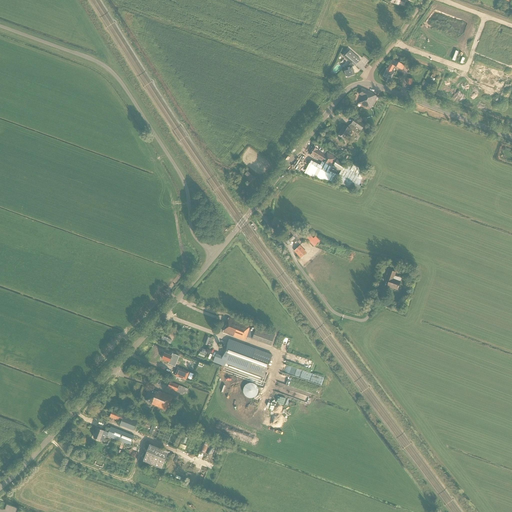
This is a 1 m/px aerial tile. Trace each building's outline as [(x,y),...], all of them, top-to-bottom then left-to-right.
[(355,66),(360,60),(348,49),(343,55),(351,62),(347,66),(348,68),(344,69),(346,76),(346,77),(347,77),(354,74),(352,67),(353,66),(354,65),(355,66)] [(393,59),(389,66),(388,66),(384,76),(391,79),(394,72),(391,71),(394,66),(402,70),(404,65),(393,59)] [(477,81),(481,83),(482,80),(486,81),(485,84),(499,89),(503,79),(502,79),(503,74),(482,67),(481,68),(476,67),(472,78),(477,80),(477,81)] [(371,109),(376,96),(373,94),(361,89),(359,94),(360,94),(359,96),(361,97),(358,103),(371,109)] [(510,102),(511,95),(511,91),(507,90),(503,100),(510,102)] [(344,125),(338,134),(338,135),(338,136),(340,138),(341,137),(344,139),(351,129),(359,134),(365,124),(355,118),(351,124),(350,125),(348,127),(344,125)] [(337,158),(327,152),(325,155),(313,147),(309,153),(340,172),(342,170),(347,174),(353,166),(347,162),(346,163),(337,158)] [(244,156),(255,167),(266,156),(258,148),(255,151),(252,148),(244,156)] [(314,166),(310,163),(304,173),(313,177),(315,175),(323,179),(324,177),(329,180),(329,179),(334,182),(337,178),(331,175),(333,172),(316,163),(314,166)] [(337,182),(358,192),(360,185),(362,186),(368,172),(362,169),(357,180),(347,175),(346,177),(341,174),(337,182)] [(254,177),(248,171),(245,174),(251,180),(254,177)] [(293,231),(291,233),(290,234),(286,229),(282,233),(286,237),(286,238),(290,243),(292,241),(294,243),(297,240),(295,238),(294,236),(295,234),(293,231)] [(307,243),(309,246),(318,239),(315,236),(307,243)] [(299,246),(294,251),(301,258),(306,253),(299,246)] [(389,270),(388,274),(386,279),(389,280),(387,286),(397,289),(400,281),(393,279),(396,272),(389,270)] [(245,340),(250,326),(229,317),(223,331),(229,334),(228,334),(245,340)] [(271,346),(275,336),(256,328),(252,338),(271,346)] [(225,365),(226,362),(264,376),(272,355),(230,340),(223,359),(219,357),(217,362),(225,365)] [(174,360),(176,357),(172,356),(164,353),(162,359),(170,362),(171,359),(174,360)] [(300,361),(313,365),(315,359),(302,355),(300,361)] [(295,367),(294,372),(312,376),(313,371),(295,367)] [(177,368),(174,376),(185,380),(188,372),(177,368)] [(293,378),(292,382),(308,388),(310,384),(293,378)] [(170,382),(167,388),(183,394),(185,388),(170,382)] [(253,398),(255,397),(257,395),(258,393),(258,390),(258,388),(257,386),(255,384),(253,383),(251,383),(249,383),(247,384),(245,385),(243,387),(243,389),(243,392),(243,394),(245,396),(247,397),(249,398),(251,398),(253,398)] [(172,401),(173,397),(158,391),(158,392),(150,389),(145,400),(150,402),(150,403),(169,411),(173,401),(172,401)] [(138,420),(124,414),(113,410),(110,416),(122,421),(120,424),(134,429),(138,420)] [(160,427),(156,425),(151,436),(156,438),(160,427)] [(130,445),(134,436),(111,426),(109,433),(104,431),(98,428),(94,438),(100,440),(103,434),(107,436),(130,445)] [(184,435),(180,447),(186,449),(190,437),(184,435)] [(150,444),(144,461),(162,469),(169,452),(150,444)] [(183,479),(189,461),(183,459),(178,477),(183,479)]
